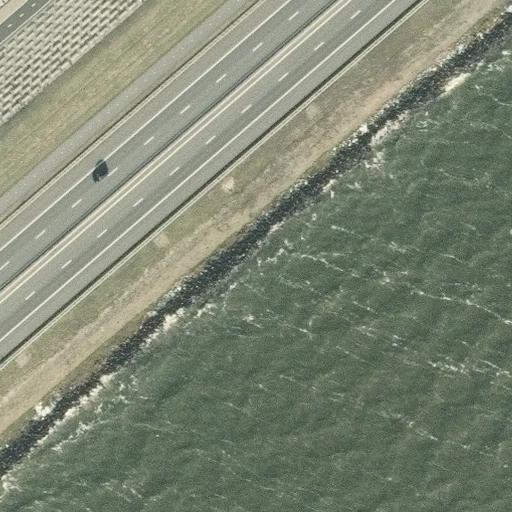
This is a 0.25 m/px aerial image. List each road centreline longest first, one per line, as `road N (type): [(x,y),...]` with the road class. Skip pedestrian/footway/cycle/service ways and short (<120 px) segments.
road 1 (motorway): [(0,324),(375,0)]
road 2 (motorway): [(307,0),(0,265)]
